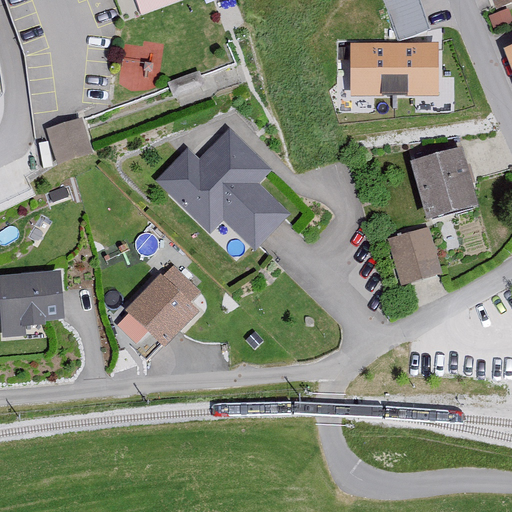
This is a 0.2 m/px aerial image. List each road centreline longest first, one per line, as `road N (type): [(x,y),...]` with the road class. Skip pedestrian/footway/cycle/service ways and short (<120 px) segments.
road 1 (residential): [(511,266),(342,367)]
road 2 (residential): [(462,0),(511,123)]
